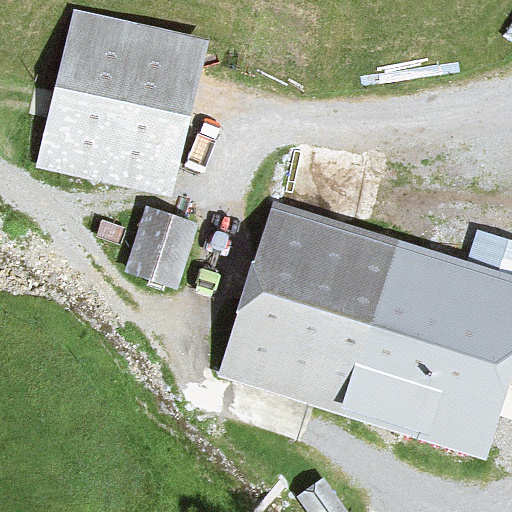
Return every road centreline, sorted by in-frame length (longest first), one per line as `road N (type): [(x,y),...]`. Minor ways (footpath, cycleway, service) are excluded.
road 1 (track): [(511,128),(275,134),(200,197),(47,207),(0,176)]
road 2 (track): [(47,207),(194,381),(221,401),(283,414),(387,459),(446,511)]
